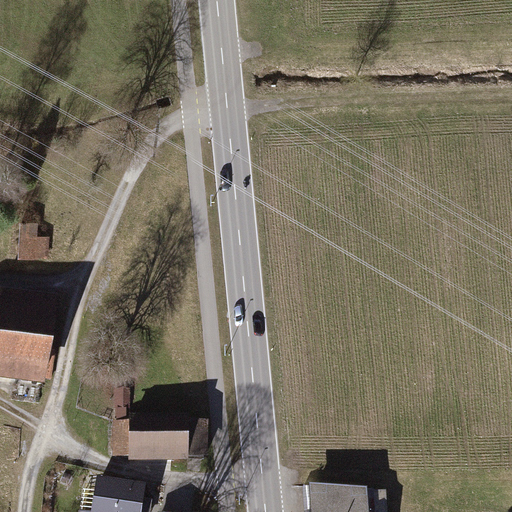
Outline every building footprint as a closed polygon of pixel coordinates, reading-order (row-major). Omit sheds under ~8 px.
[(40,225),(23,224),(21,261),(50,262),(50,240),(39,240),(40,225)] [(1,304),(0,304),(0,383),(50,389),(60,303),(2,296),(1,304)] [(195,421),(130,419),(129,462),(194,464),(195,421)] [(147,511),(151,490),(89,479),(83,511),(147,511)] [(312,511),(383,511),(383,490),(311,493),(312,511)]
